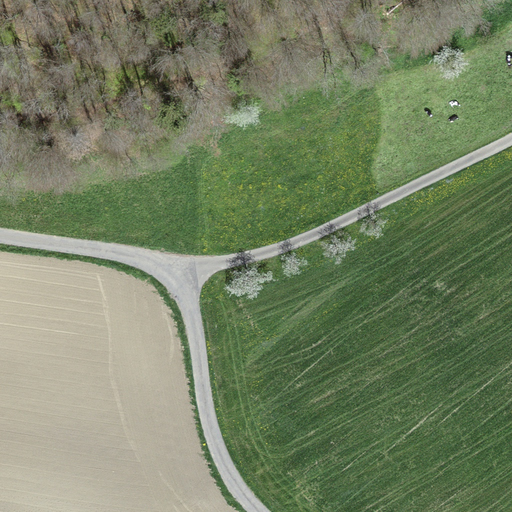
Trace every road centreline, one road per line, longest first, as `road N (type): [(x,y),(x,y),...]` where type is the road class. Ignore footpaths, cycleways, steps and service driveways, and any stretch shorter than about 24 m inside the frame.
road 1 (unclassified): [(187,265),(297,242),(511,138)]
road 2 (unclassified): [(187,265),(207,416),(230,476),(259,511)]
road 3 (unclassified): [(0,235),(187,265)]
